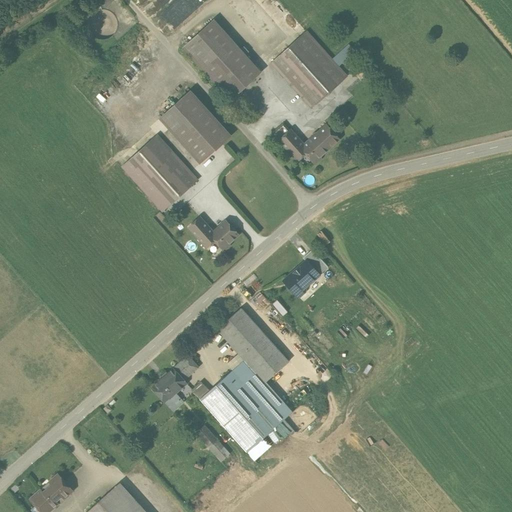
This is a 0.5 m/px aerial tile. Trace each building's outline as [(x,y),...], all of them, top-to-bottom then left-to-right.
[(230,100),(260,73),(213,21),(183,47),(230,100)] [(312,108),(346,77),(306,32),(272,63),(312,108)] [(200,163),(230,136),(190,92),(160,118),(200,163)] [(287,149),(298,140),(290,130),(289,131),(283,124),(273,133),(280,140),(279,140),(287,149)] [(320,156),(339,140),(326,125),(303,146),(298,140),(287,149),(298,161),(305,154),(313,163),(314,162),(317,163),(321,159),(320,156)] [(162,211),(197,180),(157,136),(122,167),(162,211)] [(196,237),(207,227),(208,227),(199,217),(188,227),(196,237)] [(229,243),(238,235),(226,221),(212,233),(207,227),(196,237),(207,248),(215,241),(222,250),(223,249),(226,249),(229,246),(229,243)] [(306,261),(320,275),(328,267),(312,250),(303,258),(305,261),(306,261)] [(320,275),(306,261),(305,261),(286,279),(291,284),(288,287),(298,298),(300,297),(306,292),(306,287),(320,275)] [(265,383),(288,362),(241,309),(217,330),(244,360),(265,383)] [(197,368),(188,357),(167,375),(166,374),(159,381),(160,382),(152,388),(173,412),(182,404),(174,394),(186,384),(183,380),(197,368)] [(248,452),(292,413),(265,383),(244,360),(200,399),(248,452)] [(63,499),(72,491),(58,475),(49,483),(51,485),(43,492),(41,490),(30,499),(41,511),(48,511),(58,504),(57,502),(62,498),(63,499)] [(86,511),(147,511),(120,482),(86,511)]
